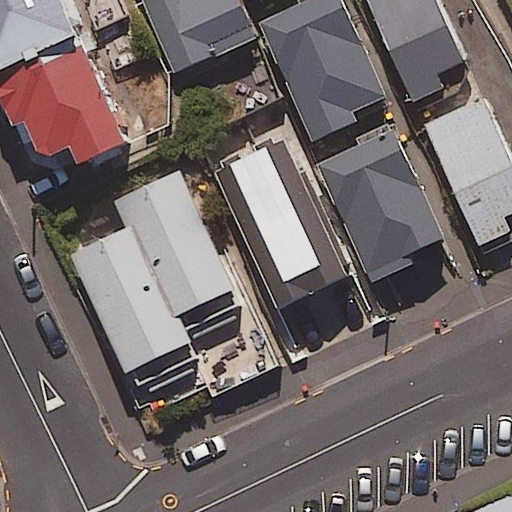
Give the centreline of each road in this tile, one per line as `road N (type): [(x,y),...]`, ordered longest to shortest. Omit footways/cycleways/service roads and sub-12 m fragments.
road 1 (tertiary): [(511,347),(167,511)]
road 2 (residential): [(86,511),(0,330)]
